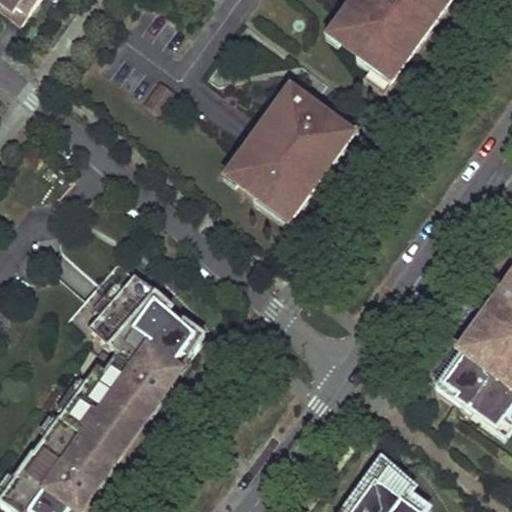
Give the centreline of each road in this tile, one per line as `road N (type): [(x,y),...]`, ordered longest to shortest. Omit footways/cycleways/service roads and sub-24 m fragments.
road 1 (residential): [(349,374),(0,69)]
road 2 (tertiary): [(349,374),(511,150)]
road 3 (unknown): [(236,0),(196,61),(197,83),(203,99),(248,141)]
road 4 (tertiary): [(251,511),(349,374)]
